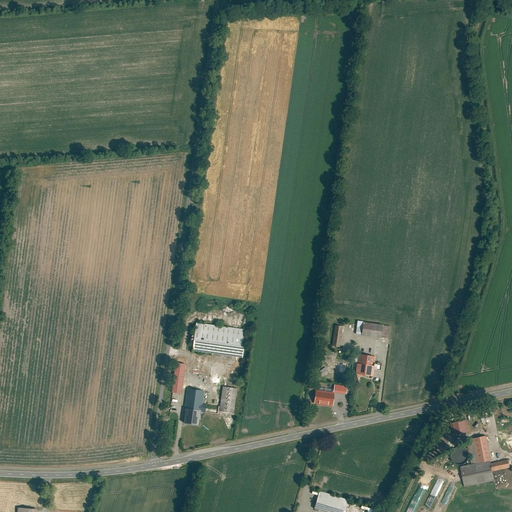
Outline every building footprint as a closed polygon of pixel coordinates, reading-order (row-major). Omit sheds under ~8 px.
[(358,322),(356,334),(390,339),(391,327),(358,322)] [(246,330),(195,323),(191,352),(242,359),(246,330)] [(335,325),(333,346),(341,348),(344,326),(335,325)] [(372,367),(373,357),(360,356),(358,365),(357,365),(355,375),(372,378),(374,367),(372,367)] [(186,363),(178,362),(174,392),(182,394),(186,363)] [(336,383),(335,391),(348,393),(349,385),(336,383)] [(186,410),(184,424),(200,427),(203,410),(233,414),(237,390),(224,388),(221,406),(203,403),(205,391),(187,389),(184,409),(186,410)] [(316,390),(314,404),(333,407),(335,393),(316,390)] [(450,423),(452,435),(468,432),(466,420),(450,423)] [(488,435),(467,439),(472,464),(461,466),(465,487),(496,480),(494,471),(511,467),(511,430),(500,433),(503,448),(511,447),(511,451),(511,458),(492,463),(492,461),(493,460),(488,435)] [(417,510),(433,477),(424,473),(408,505),(410,506),(408,510),(412,511),(410,510),(411,508),(413,509),(415,506),(416,507),(415,510),(417,510)] [(314,510),(320,511),(344,511),(348,501),(320,492),(314,510)]
